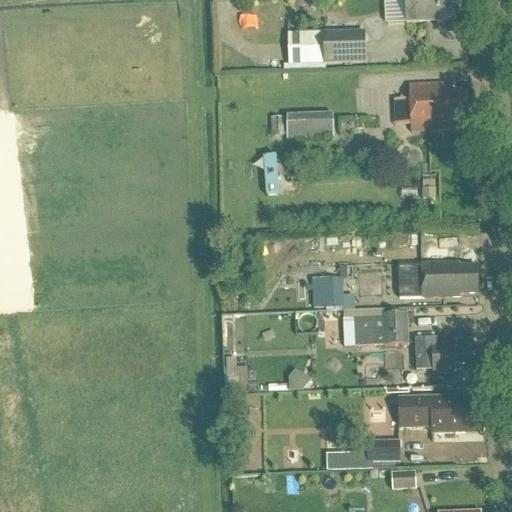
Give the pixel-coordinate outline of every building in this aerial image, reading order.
[(454,0),(406,0),(407,26),(439,25),(439,20),(455,20),(454,0)] [(324,34),(324,36),(297,37),(297,71),(325,71),(325,67),(366,65),(365,33),(324,34)] [(454,88),(409,90),(411,134),(451,133),(451,128),(468,128),(467,95),(454,96),(454,88)] [(333,119),(286,119),(287,143),(334,142),(333,119)] [(276,198),(274,157),(256,158),(258,199),(276,198)] [(460,266),(398,268),(398,289),(406,289),(406,296),(420,296),(420,301),(461,300),(460,296),(478,296),(477,270),(460,271),(460,266)] [(307,310),(341,309),(339,280),(306,281),(307,310)] [(355,323),(356,349),(410,347),(409,316),(384,317),(384,322),(355,323)] [(451,372),(474,372),(473,351),(438,352),(437,341),(415,342),(416,374),(432,373),(432,377),(451,376),(451,372)] [(432,402),(432,406),(399,406),(399,428),(432,428),(433,436),(467,435),(467,432),(481,431),(481,405),(461,405),(461,402),(432,402)] [(366,466),(400,465),(399,444),(366,445),(366,466)] [(415,475),(391,476),(392,494),(416,493),(415,475)]
